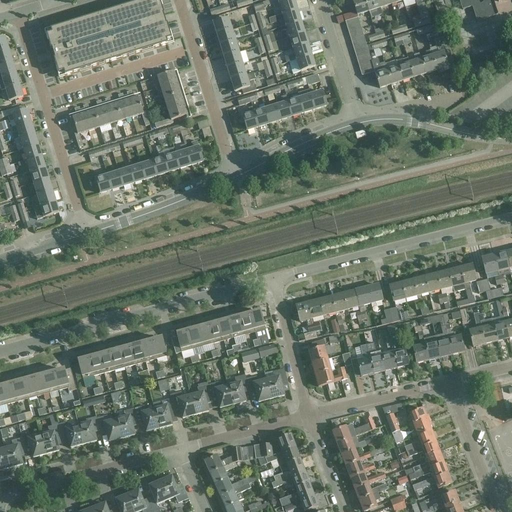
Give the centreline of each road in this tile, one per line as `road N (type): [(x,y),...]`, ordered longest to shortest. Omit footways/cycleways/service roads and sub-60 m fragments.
road 1 (residential): [(0,354),(272,281)]
road 2 (residential): [(272,281),(511,218)]
road 3 (residential): [(82,235),(15,15)]
road 4 (residential): [(236,177),(179,0)]
road 5 (residential): [(180,453),(0,498)]
road 6 (residential): [(82,235),(236,177)]
road 7 (unclassified): [(511,139),(393,119),(356,124)]
road 8 (residential): [(446,384),(307,415)]
road 9 (residential): [(307,415),(272,281)]
road 10 (residential): [(446,384),(496,511)]
road 11 (residential): [(307,415),(180,453)]
road 12 (residential): [(236,177),(356,124)]
road 13 (residential): [(356,124),(317,0)]
